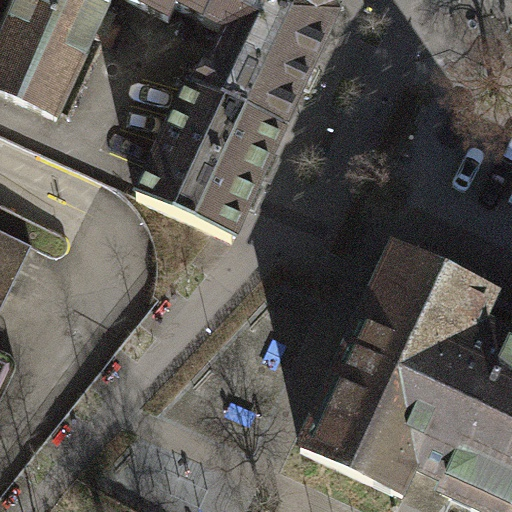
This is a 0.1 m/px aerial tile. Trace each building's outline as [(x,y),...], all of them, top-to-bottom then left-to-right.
[(90,0),(22,0),(0,53),(0,96),(56,122),(109,9),(90,0)] [(206,26),(218,0),(90,0),(109,9),(113,0),(120,0),(169,25),(177,11),(206,26)] [(285,132),(337,22),(331,5),(329,0),(218,0),(206,26),(205,27),(225,37),(211,67),(206,65),(195,88),(194,90),(285,132)] [(194,90),(195,88),(191,86),(146,183),(137,203),(232,246),(241,228),(258,191),(285,132),(194,90)] [(0,232),(0,315),(33,248),(0,232)] [(498,300),(396,252),(301,454),(404,502),(417,475),(444,488),(440,497),(472,511),(511,511),(511,339),(511,340),(485,328),(498,300)] [(0,391),(10,371),(0,366),(0,391)]
